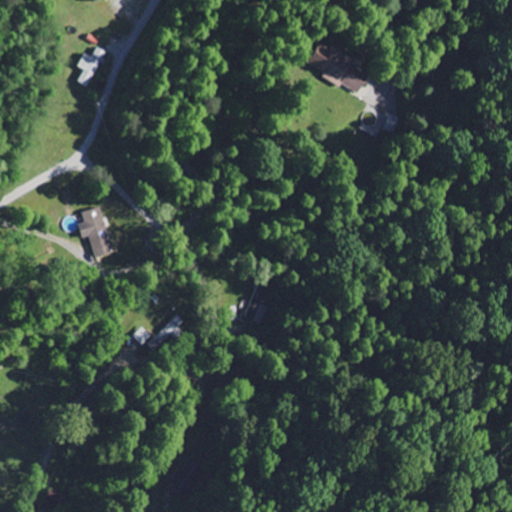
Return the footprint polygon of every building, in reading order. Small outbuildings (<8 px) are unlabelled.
[(356,94),(366,73),(348,65),(352,57),(328,46),(327,48),(312,41),(302,62),(321,71),(319,76),(356,94)] [(74,66),(80,70),(74,81),(85,87),(103,52),(94,47),(88,56),(81,52),(74,66)] [(395,133),(400,117),(390,114),(385,130),(395,133)] [(113,252),(100,206),(82,212),(85,223),(77,225),(80,237),(88,235),(95,257),(113,252)] [(259,304),(266,287),(257,283),(242,318),(258,325),(266,307),(259,304)] [(153,352),(184,323),(177,315),(146,344),(153,352)] [(150,336),(140,327),(131,336),(141,345),(150,336)] [(202,466),(186,458),(181,468),(177,466),(166,487),(185,498),(202,466)]
